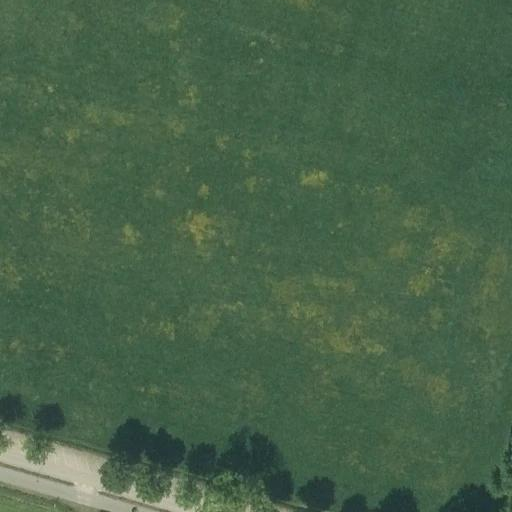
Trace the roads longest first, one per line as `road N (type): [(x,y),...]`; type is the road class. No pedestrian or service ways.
road 1 (unclassified): [(188,511),(0,456)]
road 2 (unclassified): [(0,473),(132,511)]
